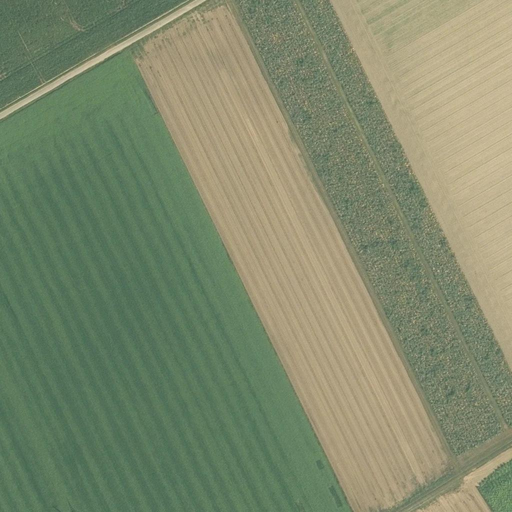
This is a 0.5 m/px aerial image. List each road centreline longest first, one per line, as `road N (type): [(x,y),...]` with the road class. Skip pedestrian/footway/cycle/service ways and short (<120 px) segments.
road 1 (track): [(201,0),(0,117)]
road 2 (track): [(400,511),(511,443)]
